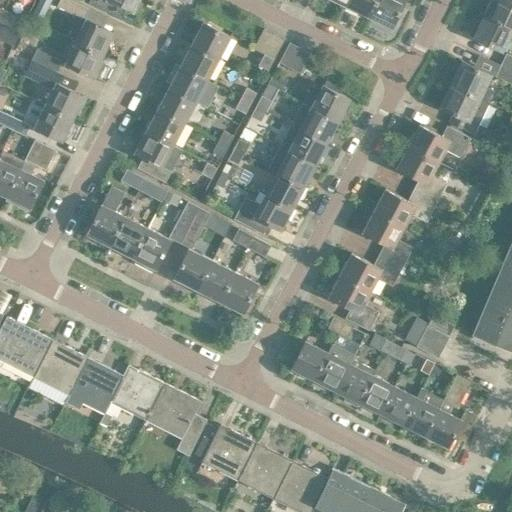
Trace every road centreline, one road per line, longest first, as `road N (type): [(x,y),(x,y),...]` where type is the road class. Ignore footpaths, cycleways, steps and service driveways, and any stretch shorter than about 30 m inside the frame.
road 1 (residential): [(239,384),(402,70)]
road 2 (residential): [(29,278),(168,0)]
road 3 (residential): [(29,278),(239,384)]
road 4 (residential): [(239,384),(417,475)]
road 5 (residential): [(402,70),(264,0)]
